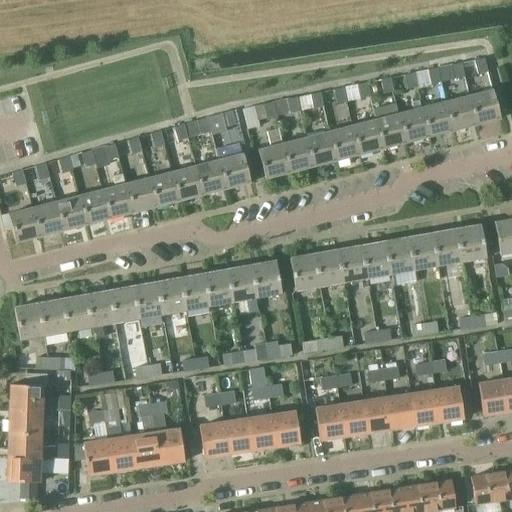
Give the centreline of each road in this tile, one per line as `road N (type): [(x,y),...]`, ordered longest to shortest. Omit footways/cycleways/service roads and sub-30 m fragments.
road 1 (residential): [(4,270),(193,229),(220,240),(396,195),(412,177),(511,152)]
road 2 (residential): [(94,511),(511,447)]
